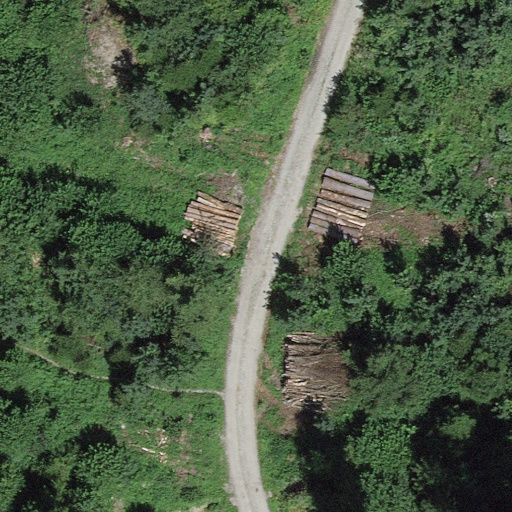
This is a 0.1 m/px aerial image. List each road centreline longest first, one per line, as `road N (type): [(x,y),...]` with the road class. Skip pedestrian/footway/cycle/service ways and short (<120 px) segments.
road 1 (track): [(237,391),(256,301),(355,0)]
road 2 (track): [(237,391),(261,511)]
